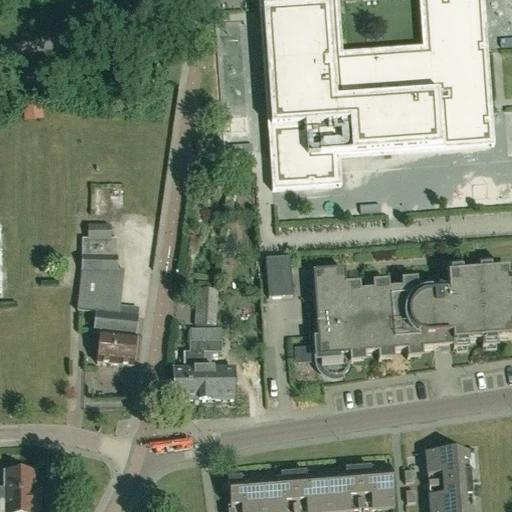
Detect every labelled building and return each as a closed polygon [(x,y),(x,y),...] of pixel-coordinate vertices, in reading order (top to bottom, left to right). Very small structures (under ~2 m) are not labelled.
[(257,0),(258,14),(262,14),(267,84),(269,113),(271,139),(272,159),(268,159),(271,193),(274,193),(274,190),(337,185),(337,189),(340,189),(338,156),(490,145),(490,149),(493,149),(490,114),(490,110),(486,110),(478,0),(417,0),(421,50),(341,56),(336,0),(257,0)] [(511,10),(483,11),(483,45),(511,45),(511,10)] [(138,194),(114,193),(114,206),(137,207),(138,194)] [(81,241),(81,271),(116,272),(116,241),(109,241),(110,228),(87,228),(87,241),(81,241)] [(288,261),(264,262),(265,302),(289,301),(288,261)] [(349,359),(511,341),(509,329),(511,328),(511,288),(505,289),(503,273),(489,274),(488,262),(476,263),(477,275),(461,276),(460,265),(445,266),(447,288),(416,290),(416,282),(400,282),(401,291),(386,292),(385,284),(372,285),(372,294),(358,294),(358,286),(343,287),(343,273),(308,275),(318,367),(319,369),(320,372),(322,374),(324,376),(326,378),(328,379),(331,380),(334,380),(337,380),(339,379),(342,378),(344,376),(346,374),(348,372),(349,369),(349,367),(350,365),(349,359)] [(7,266),(9,288),(21,288),(20,266),(7,266)] [(116,272),(81,271),(77,313),(95,315),(137,320),(137,310),(119,309),(124,272),(116,272)] [(197,284),(193,328),(214,330),(217,292),(215,292),(216,285),(197,284)] [(137,320),(95,315),(93,336),(99,337),(96,366),(131,369),(135,339),(134,339),(137,320)] [(205,335),(206,332),(188,333),(188,355),(187,355),(187,371),(172,372),(172,405),(203,404),(203,371),(203,355),(203,345),(204,344),(205,335)] [(220,332),(206,332),(205,335),(204,344),(203,345),(203,355),(220,355),(220,332)] [(232,371),(203,371),(203,404),(233,404),(232,371)] [(429,511),(472,511),(468,453),(426,457),(429,511)] [(392,511),(389,469),(227,481),(228,507),(226,507),(226,511),(392,511)] [(403,474),(404,487),(412,486),(412,474),(403,474)] [(0,511),(31,511),(38,511),(38,494),(32,494),(32,476),(5,476),(5,495),(0,494),(0,511)] [(406,507),(414,506),(413,494),(405,494),(406,507)]
